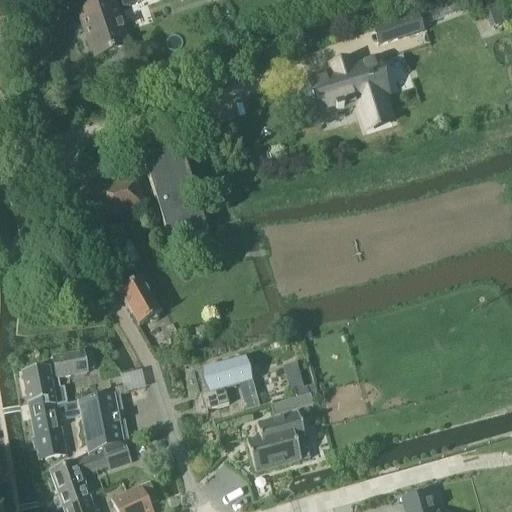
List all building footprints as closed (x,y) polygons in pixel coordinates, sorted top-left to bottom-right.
[(94,61),(127,51),(111,2),(77,13),(94,61)] [(495,2),(486,6),(492,22),(501,18),(495,2)] [(420,17),(395,24),(400,39),(425,32),(420,17)] [(400,39),(395,24),(372,31),(377,46),(400,39)] [(328,77),(308,83),(318,118),(334,114),(335,115),(341,113),(342,113),(341,111),(356,107),(361,122),(387,114),(382,99),(385,98),(374,63),(354,69),(352,63),(326,71),(328,77)] [(169,248),(206,236),(179,148),(142,160),(169,248)] [(109,163),(86,171),(89,180),(112,173),(109,163)] [(104,219),(142,207),(133,183),(96,194),(104,219)] [(142,218),(127,222),(133,242),(148,238),(142,218)] [(112,244),(96,253),(111,282),(118,294),(138,328),(159,316),(139,282),(133,270),(131,271),(117,247),(127,244),(121,227),(107,232),(112,244)] [(308,327),(299,329),(299,330),(299,331),(302,342),(311,340),(309,330),(308,328),(308,327)] [(48,370),(22,375),(27,405),(43,402),(45,409),(56,407),(66,405),(64,393),(60,394),(57,379),(87,373),(86,371),(83,355),(82,352),(52,358),(55,372),(49,374),(48,370)] [(89,354),(83,355),(86,371),(92,370),(89,354)] [(243,361),(191,375),(197,398),(199,398),(201,404),(195,406),(192,418),(200,418),(210,416),(209,412),(227,407),(223,392),(250,384),(243,361)] [(309,398),(316,396),(313,387),(302,390),(293,392),(296,401),(309,398)] [(43,402),(27,405),(34,438),(33,439),(35,452),(37,452),(39,462),(65,457),(57,416),(79,412),(88,459),(101,454),(122,447),(112,397),(66,405),(56,407),(45,409),(43,402)] [(296,401),(271,408),(273,418),(312,407),(309,398),(296,401)] [(259,441),(245,445),(254,477),(310,462),(297,416),(255,428),(259,441)] [(122,447),(101,454),(107,469),(128,462),(122,446),(122,447)] [(88,459),(50,472),(63,511),(88,502),(87,497),(80,478),(107,469),(101,454),(88,459)] [(150,486),(111,504),(114,511),(150,511),(147,504),(156,500),(150,486)] [(433,511),(429,495),(429,494),(399,503),(399,504),(400,504),(402,511),(433,511)] [(88,502),(63,511),(97,511),(94,503),(92,495),(87,497),(88,502)]
